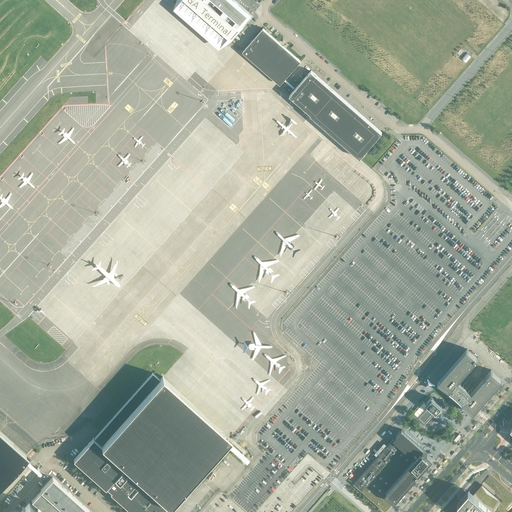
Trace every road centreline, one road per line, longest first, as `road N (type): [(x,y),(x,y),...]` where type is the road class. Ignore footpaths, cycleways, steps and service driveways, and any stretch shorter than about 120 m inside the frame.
road 1 (unclassified): [(511,271),(471,318),(457,348),(337,483)]
road 2 (unclassified): [(422,130),(394,128),(311,57),(266,13),(273,0)]
road 3 (unclassified): [(511,381),(396,511)]
road 4 (unclassified): [(422,130),(511,25)]
road 5 (unclassified): [(7,511),(51,465),(104,511)]
